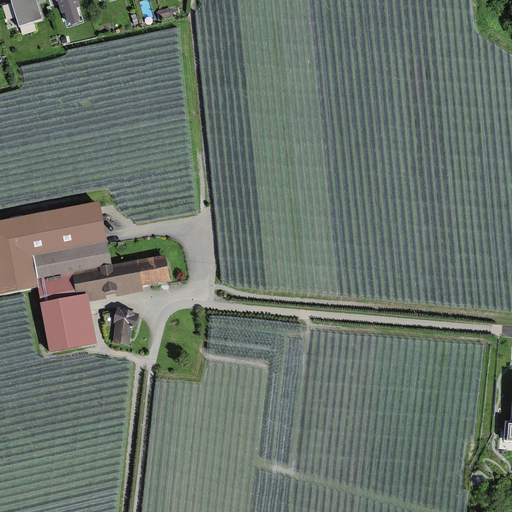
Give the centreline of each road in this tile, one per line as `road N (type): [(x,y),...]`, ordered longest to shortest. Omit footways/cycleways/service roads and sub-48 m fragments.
road 1 (residential): [(511,332),(210,303)]
road 2 (unclassified): [(133,511),(160,307),(210,303)]
